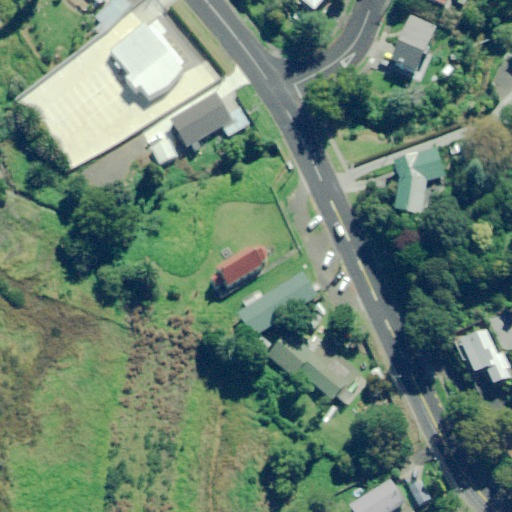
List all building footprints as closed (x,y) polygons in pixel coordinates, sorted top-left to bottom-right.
[(112,0),(95,18),(108,31),(131,8),(123,0),(112,0)] [(325,0),(301,0),(300,3),(314,14),(325,0)] [(437,29),(410,17),(390,64),(417,76),(437,29)] [(187,71),(149,26),(109,59),(148,104),(187,71)] [(230,115),(219,96),(174,123),(189,149),(222,129),(227,139),(249,126),(239,110),(230,115)] [(177,159),(169,141),(151,149),(159,167),(177,159)] [(425,186),(447,178),(437,153),(394,169),(400,185),(396,215),(422,218),(425,186)] [(262,271),(247,247),(205,273),(220,297),(262,271)] [(318,298),(303,274),(238,315),(253,339),(318,298)] [(313,353),(289,332),(267,356),(293,379),(299,372),(333,401),(336,398),(345,406),(361,388),(354,382),(360,375),(328,346),(323,342),(313,353)] [(493,385),(511,378),(507,368),(509,367),(503,352),(497,355),(487,333),(462,343),(475,375),(486,370),(493,385)] [(394,511),(405,505),(390,482),(350,509),(352,511),(394,511)] [(429,501),(420,482),(408,489),(417,507),(429,501)]
